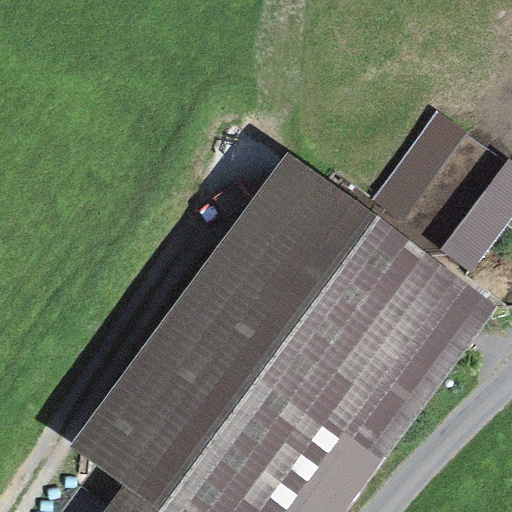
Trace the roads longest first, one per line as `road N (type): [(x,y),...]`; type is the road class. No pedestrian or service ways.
road 1 (track): [(9,511),(262,128)]
road 2 (unclassified): [(381,511),(511,377)]
road 3 (track): [(290,0),(262,128)]
